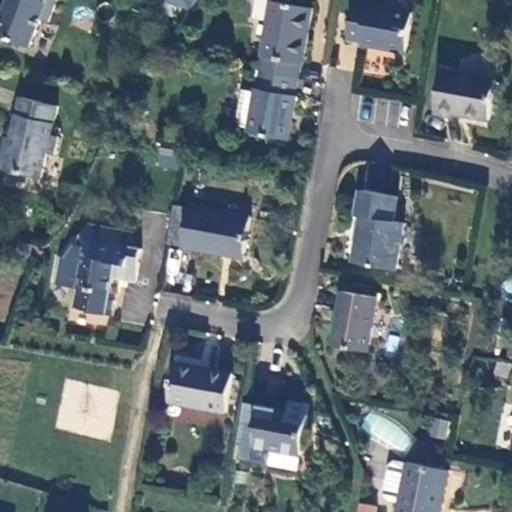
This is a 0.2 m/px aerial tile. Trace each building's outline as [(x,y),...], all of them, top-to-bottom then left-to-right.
[(13,0),(2,29),(36,43),(47,16),(54,19),(61,0),(13,0)] [(194,0),(166,0),(191,9),(194,0)] [(312,8),(274,1),(261,69),(298,76),(312,8)] [(356,3),(349,39),(411,50),(417,13),(356,3)] [(444,68),(436,105),(490,116),(498,80),(444,68)] [(298,76),(261,69),(249,131),(286,138),(298,76)] [(69,107),(28,96),(10,163),(50,175),(69,107)] [(358,125),(411,130),(414,101),(360,97),(358,125)] [(157,165),(176,167),(178,150),(160,148),(157,165)] [(364,214),(356,258),(397,266),(404,222),(393,220),(397,195),(365,189),(359,214),(364,214)] [(192,205),(178,202),(170,241),(184,245),(192,205)] [(192,208),(187,244),(245,252),(250,216),(192,208)] [(135,244),(112,239),(114,224),(94,220),(85,231),(84,242),(77,242),(63,254),(58,280),(81,285),(76,306),(116,312),(119,292),(114,291),(116,275),(139,279),(145,245),(135,244)] [(138,229),(114,224),(112,239),(135,244),(138,229)] [(23,238),(18,249),(36,256),(40,245),(23,238)] [(343,290),(337,340),(373,345),(379,295),(343,290)] [(178,362),(172,398),(229,407),(235,372),(178,362)] [(253,440),(253,444),(302,453),(310,412),(261,403),(256,426),(253,440)] [(442,410),(439,423),(455,427),(458,413),(442,410)] [(246,440),(253,440),(256,426),(248,426),(246,440)] [(302,453),(253,444),(251,459),(300,468),(302,453)] [(408,461),(396,458),(390,462),(384,490),(388,496),(400,499),(408,461)] [(400,499),(397,511),(441,511),(450,468),(409,459),(408,461),(400,499)] [(375,511),(377,506),(358,502),(355,511),(375,511)]
